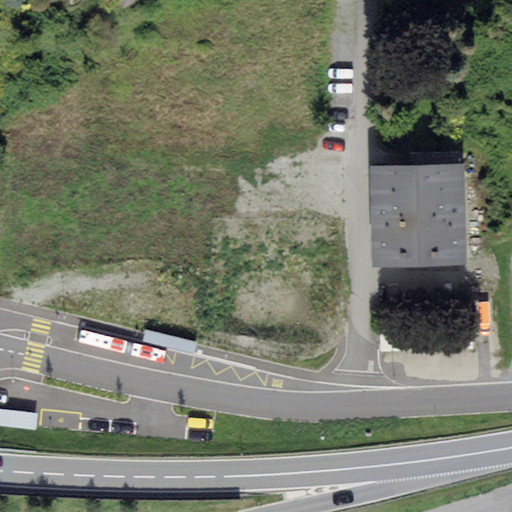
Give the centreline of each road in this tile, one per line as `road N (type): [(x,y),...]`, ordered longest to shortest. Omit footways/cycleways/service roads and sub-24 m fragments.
road 1 (primary): [(460,458),(275,474),(0,471)]
road 2 (residential): [(363,390),(361,0)]
road 3 (tertiary): [(363,390),(255,376),(0,321)]
road 4 (primary): [(289,511),(370,493),(460,458)]
road 5 (tertiary): [(511,395),(363,390)]
